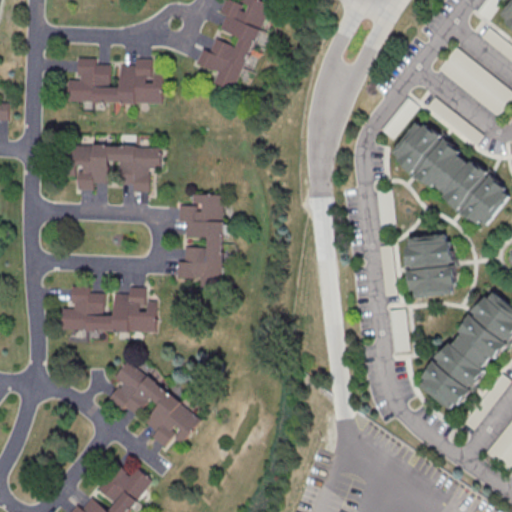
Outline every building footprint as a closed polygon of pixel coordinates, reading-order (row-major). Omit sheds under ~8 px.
[(267,0),(275,3),(236,91),(216,82),(221,70),(201,61),(206,49),(213,52),(219,37),(239,46),(243,38),(222,29),(228,15),(222,13),(227,0),(236,0),(246,4),(244,8),(249,11),(251,5),(241,0),(267,0)] [(511,25),(511,2),(501,17),(511,25)] [(511,44),(490,27),(484,36),(511,58),(511,44)] [(511,89),(458,47),(439,68),(499,114),(511,98),(511,89)] [(71,100),(165,103),(166,72),(158,72),(157,82),(148,82),(149,76),(154,76),(155,58),(139,57),(139,64),(123,64),(122,86),(112,86),(113,64),(98,63),(98,57),(81,56),(80,78),(71,78),(71,100)] [(430,105),(437,96),(484,135),(477,144),(430,105)] [(409,98),(384,129),(394,137),(419,106),(409,98)] [(511,192),(423,117),(393,152),(484,229),(511,197),(511,192)] [(71,144),(166,147),(165,178),(156,177),(157,167),(151,167),(151,172),(152,172),(151,191),(136,191),(137,184),(121,183),(122,161),(112,160),(111,183),(96,182),(96,188),(78,187),(79,165),(71,165),(71,144)] [(398,229),(394,190),(379,191),(383,230),(398,229)] [(226,193),(194,193),(194,204),(181,204),(181,221),(189,221),(188,235),(210,236),(209,246),(187,246),(187,260),(179,260),(179,277),(202,277),(202,287),(225,287),(226,193)] [(413,297),(459,294),(454,232),(408,236),(413,297)] [(381,246),(387,295),(398,293),(394,244),(381,246)] [(63,328),(158,331),(159,300),(150,300),(150,310),(141,310),(141,304),(147,304),(148,286),(131,285),(131,292),(115,292),(115,314),(104,314),(105,292),(90,291),(90,285),(73,284),(72,306),(64,306),(63,328)] [(429,377),(427,375),(491,294),(493,295),(498,289),(511,300),(511,339),(498,357),(495,355),(487,365),(489,367),(461,403),(458,401),(454,407),(425,383),(429,377)] [(411,349),(407,308),(393,309),(398,350),(411,349)] [(131,360),(202,419),(183,443),(176,437),(183,429),(177,424),(173,429),(177,432),(165,446),(153,436),(158,430),(146,420),(160,403),(151,396),(137,413),(127,405),(123,409),(109,397),(120,384),(124,387),(128,381),(119,374),(131,360)] [(476,430),(511,384),(511,378),(506,373),(467,423),(473,427),(476,430)] [(511,470),(511,468),(511,422),(488,452),(511,470)] [(128,511),(154,480),(138,467),(131,475),(127,472),(129,469),(122,464),(102,488),(119,502),(111,511),(93,497),(83,509),(77,504),(71,511),(128,511)]
